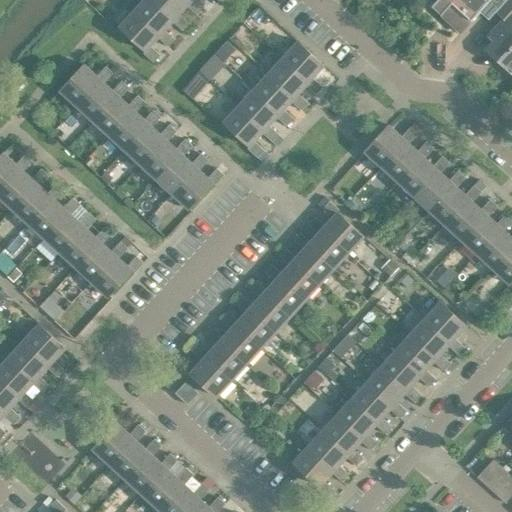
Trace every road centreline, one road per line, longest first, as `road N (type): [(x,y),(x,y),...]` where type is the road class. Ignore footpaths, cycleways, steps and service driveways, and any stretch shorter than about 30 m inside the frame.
road 1 (residential): [(275,511),(130,378),(124,359),(131,339),(266,192)]
road 2 (residential): [(511,151),(444,94),(415,87),(315,0)]
road 3 (residential): [(413,440),(511,335)]
